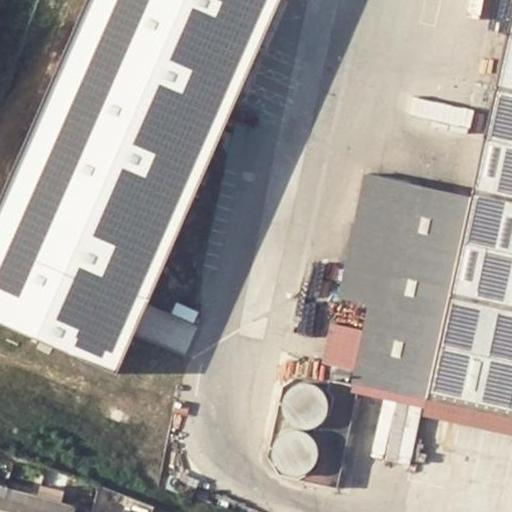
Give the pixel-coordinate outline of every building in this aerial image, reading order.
[(271,0),(80,0),(0,186),(0,322),(111,370),(271,0)] [(511,32),(498,98),(478,190),(375,166),(325,367),(360,374),(424,389),(511,408),(511,32)] [(315,429),(321,425),(326,420),(329,412),(330,405),(328,397),(323,391),(317,387),(310,384),(302,385),(295,387),(289,392),(285,399),(283,406),(284,414),(287,421),(293,426),(300,430),(307,431),(315,429)] [(305,476),(311,472),(316,466),(319,459),(320,451),(317,444),(313,438),(307,433),(300,431),(292,431),(284,434),(279,439),(275,445),(273,453),(274,461),(277,467),(283,473),(290,476),(297,477),(305,476)] [(0,487),(0,511),(71,511),(73,507),(0,487)]
